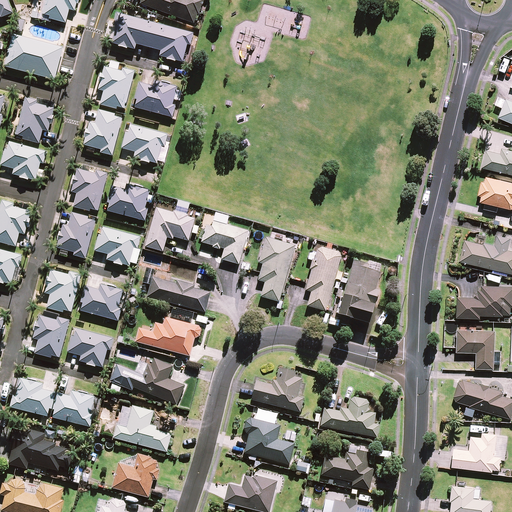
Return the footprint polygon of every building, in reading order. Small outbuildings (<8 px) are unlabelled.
[(0,0),(0,17),(0,19),(13,14),(7,0),(0,0)] [(41,0),(40,9),(33,7),(31,18),(47,22),(48,20),(65,24),(69,10),(74,12),(77,0),(41,0)] [(141,0),(140,5),(193,25),(202,1),(200,0),(141,0)] [(191,34),(116,15),(114,25),(109,23),(105,38),(112,40),(111,45),(134,51),(136,45),(161,52),(159,58),(182,64),(187,46),(188,46),(191,34)] [(63,50),(13,36),(4,68),(55,81),(63,50)] [(116,72),(104,68),(102,75),(100,75),(98,84),(100,84),(98,91),(103,92),(100,106),(124,112),(134,73),(117,69),(116,72)] [(176,88),(154,82),(153,88),(139,85),(133,108),(173,119),(176,105),(172,103),(176,88)] [(37,102),(25,99),(15,138),(38,144),(42,131),(48,132),(54,110),(36,105),(37,102)] [(511,102),(508,101),(500,119),(511,124),(511,102)] [(122,118),(98,111),(95,125),(89,124),(83,146),(101,151),(100,154),(112,157),(122,118)] [(247,120),(246,114),(236,116),(238,122),(247,120)] [(167,136),(128,126),(121,149),(135,153),(133,160),(156,166),(161,146),(164,147),(167,136)] [(45,153),(7,142),(0,166),(14,170),(12,177),(35,183),(37,177),(43,179),(45,172),(40,171),(45,153)] [(488,152),(484,170),(511,176),(511,151),(504,150),(503,156),(488,152)] [(106,177),(76,169),(71,193),(77,194),(73,208),(97,214),(106,177)] [(511,184),(488,179),(487,184),(483,183),(480,197),(483,198),(482,204),(511,210),(511,184)] [(127,186),(125,191),(111,188),(105,212),(145,222),(148,210),(145,209),(149,191),(127,186)] [(13,205),(2,202),(0,209),(0,243),(15,248),(19,234),(25,236),(31,213),(12,208),(13,205)] [(163,252),(166,239),(173,241),(174,238),(188,242),(194,219),(156,209),(146,248),(163,252)] [(62,227),(56,249),(74,254),(73,256),(85,260),(96,220),(72,214),(68,228),(62,227)] [(206,227),(201,243),(213,246),(212,248),(220,251),(221,249),(224,250),(221,260),(239,265),(248,232),(213,222),(211,228),(206,227)] [(140,239),(101,228),(95,252),(108,255),(106,262),(129,268),(134,247),(137,248),(140,239)] [(467,242),(462,263),(511,275),(511,252),(510,252),(511,243),(511,239),(499,237),(497,247),(486,244),(485,246),(467,242)] [(295,246),(265,238),(258,264),(262,265),(258,281),(264,283),(260,298),(279,303),(295,246)] [(341,254),(318,249),(317,254),(310,252),(308,260),(313,261),(306,292),(311,293),(307,307),(327,312),(341,254)] [(21,257),(0,251),(0,283),(10,287),(16,267),(18,268),(21,257)] [(369,266),(353,262),(343,298),(342,297),(337,316),(368,325),(382,274),(367,270),(369,266)] [(79,278),(50,271),(44,294),(50,295),(47,309),(71,315),(79,278)] [(174,284),(152,279),(147,298),(205,313),(210,294),(193,289),(193,286),(174,281),(174,284)] [(122,291),(100,286),(99,291),(85,287),(79,312),(118,322),(122,309),(118,308),(122,291)] [(511,288),(483,287),(483,291),(480,291),(480,295),(477,299),(459,298),(459,320),(482,321),(483,317),(505,318),(505,316),(511,316),(511,288)] [(68,324),(38,317),(32,339),(38,341),(35,354),(59,361),(68,324)] [(201,328),(165,319),(163,326),(155,324),(153,333),(139,329),(135,343),(189,357),(194,338),(198,339),(201,328)] [(113,340),(74,329),(67,353),(81,357),(79,362),(103,368),(107,350),(110,351),(113,340)] [(495,332),(460,331),(459,349),(459,354),(478,354),(478,370),(496,371),(497,332),(495,332)] [(173,367),(154,359),(150,368),(139,363),(135,373),(130,387),(176,406),(184,386),(167,380),(173,367)] [(295,372),(279,369),(275,386),(256,382),(251,401),(299,413),(307,381),(294,377),(295,372)] [(43,385),(20,380),(16,396),(13,395),(10,408),(49,417),(54,394),(41,391),(43,385)] [(472,408),(511,420),(511,399),(505,397),(505,394),(504,392),(491,389),(492,387),(484,385),(483,386),(465,381),(461,384),(456,398),(459,403),(462,404),(472,407),(472,408)] [(94,397),(71,392),(70,398),(57,395),(52,418),(90,427),(92,416),(90,415),(94,397)] [(326,410),(322,428),(379,440),(382,427),(376,426),(378,415),(373,414),(373,411),(370,410),(371,405),(368,401),(356,399),(352,401),(350,411),(342,409),(341,413),(326,410)] [(132,407),(131,409),(123,407),(114,439),(166,453),(171,435),(156,431),(156,428),(149,426),(153,412),(132,407)] [(247,434),(248,435),(249,435),(244,454),(289,465),(294,445),(276,441),(280,427),(274,426),(277,415),(258,410),(255,420),(252,419),(250,419),(249,420),(248,420),(247,421),(246,422),(245,424),(244,425),(244,426),(244,427),(244,429),(244,430),(245,432),(246,433),(247,434)] [(114,426),(105,424),(103,435),(112,437),(114,426)] [(27,433),(11,429),(8,443),(10,444),(9,450),(12,451),(9,465),(27,469),(28,464),(61,472),(67,449),(57,446),(57,444),(44,441),(46,435),(27,430),(27,433)] [(296,434),(287,432),(285,441),(294,443),(296,434)] [(456,450),(454,468),(495,473),(495,471),(502,472),(504,458),(497,457),(499,436),(484,434),(484,439),(473,437),(471,452),(456,450)] [(327,457),(323,477),(354,484),(353,488),(371,492),(376,470),(371,469),(374,455),(359,452),(358,456),(348,454),(346,461),(327,457)] [(161,461),(138,455),(134,468),(118,464),(112,489),(148,498),(153,479),(156,480),(161,461)] [(309,465),(298,461),(296,471),(307,474),(309,465)] [(90,473),(84,471),(80,482),(87,484),(90,473)] [(260,511),(269,511),(276,482),(253,477),(253,479),(244,477),(242,488),(228,485),(224,503),(260,511)] [(63,490),(42,484),(36,490),(35,495),(24,493),(27,483),(5,478),(1,495),(5,496),(2,511),(4,511),(60,511),(63,501),(60,501),(63,490)] [(454,503),(452,511),(492,511),(494,502),(476,500),(477,489),(458,487),(454,486),(452,503),(454,503)] [(111,502),(99,500),(96,511),(123,511),(126,503),(112,500),(111,502)] [(374,511),(375,510),(358,507),(359,502),(348,500),(347,504),(336,502),(334,511),(374,511)] [(72,511),(75,504),(66,502),(64,511),(66,511),(72,511)]
